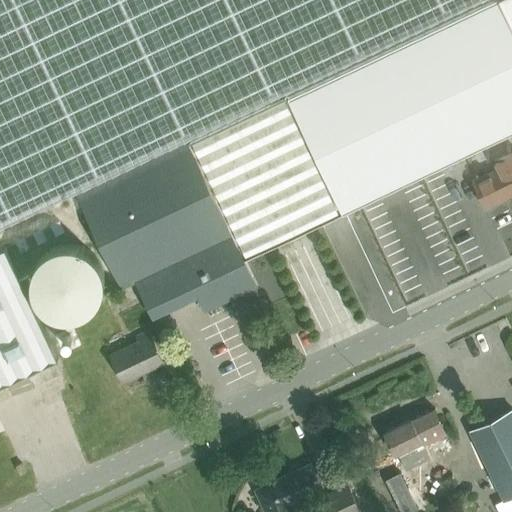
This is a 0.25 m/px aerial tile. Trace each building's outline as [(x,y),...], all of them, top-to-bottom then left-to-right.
[(0,0),(0,232),(26,220),(40,249),(90,225),(120,287),(135,280),(153,318),(197,296),(204,311),(257,286),(245,259),(189,141),(121,0),(0,0)] [(511,0),(121,0),(189,141),(245,259),(267,249),(357,206),(377,248),(449,213),(429,171),(455,159),(511,131),(511,0)] [(511,152),(495,160),(499,169),(473,182),(486,208),(511,195),(511,152)] [(44,331),(33,336),(43,357),(54,353),(44,331)] [(164,362),(149,332),(138,338),(140,342),(112,356),(124,381),(164,362)] [(434,409),(411,419),(385,432),(396,454),(398,453),(400,458),(425,447),(424,445),(446,434),(434,409)] [(511,410),(470,431),(504,500),(511,496),(511,410)] [(22,463),(20,464),(16,466),(20,475),(26,473),(22,463)] [(311,463),(270,483),(256,490),(266,511),(294,511),(295,511),(296,511),(293,505),(324,490),(311,463)] [(332,511),(360,511),(361,511),(349,485),(325,497),(332,511)]
